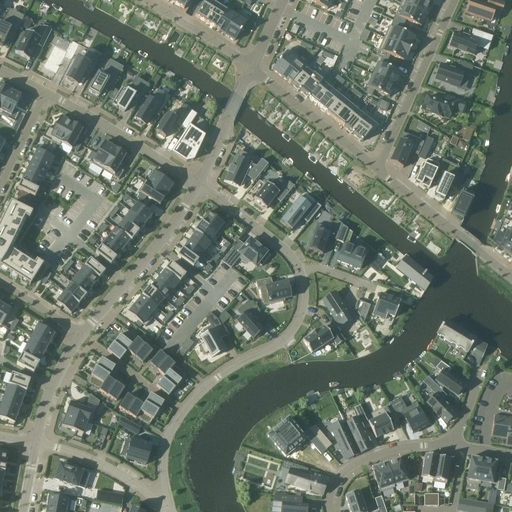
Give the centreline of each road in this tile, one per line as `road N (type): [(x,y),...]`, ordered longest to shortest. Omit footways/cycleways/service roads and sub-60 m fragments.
road 1 (residential): [(170,511),(163,470),(171,429),(217,376),(289,335),(304,297),(301,270),(282,245),(198,182)]
road 2 (residential): [(198,182),(81,334)]
road 3 (residential): [(454,0),(375,169)]
road 4 (residential): [(198,182),(43,91)]
road 5 (residential): [(375,169),(252,66)]
road 6 (residential): [(330,511),(330,489),(358,461),(452,445)]
road 7 (residential): [(166,511),(120,474),(34,442)]
road 8 (residential): [(482,253),(375,169)]
road 9 (residential): [(252,66),(198,182)]
road 10 (residential): [(252,66),(143,0)]
